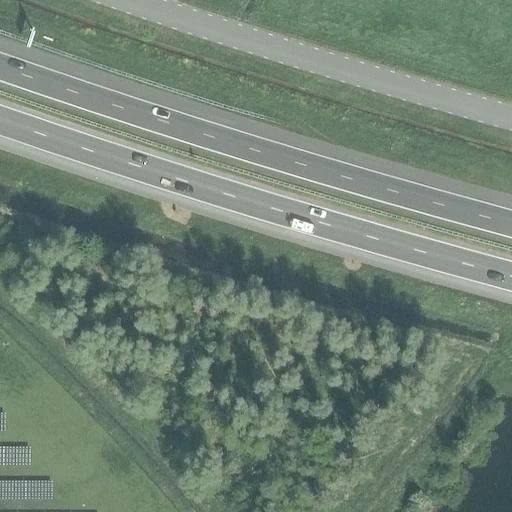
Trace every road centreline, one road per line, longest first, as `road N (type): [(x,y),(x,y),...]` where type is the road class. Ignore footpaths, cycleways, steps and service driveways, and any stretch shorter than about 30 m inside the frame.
road 1 (motorway): [(511,224),(0,68)]
road 2 (motorway): [(0,123),(511,278)]
road 3 (unclassified): [(511,120),(118,0)]
